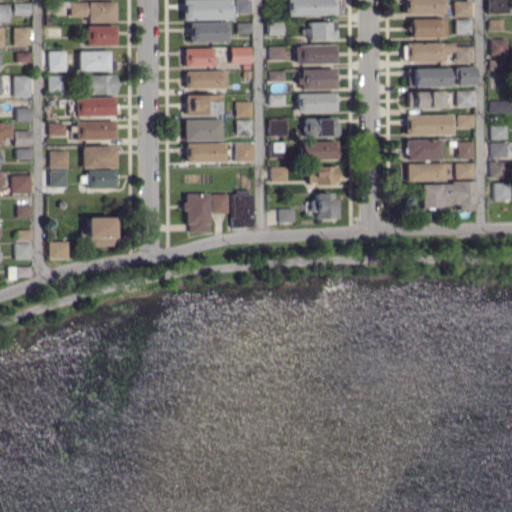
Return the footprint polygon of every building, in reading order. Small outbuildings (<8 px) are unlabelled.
[(228,0),(180,0),(181,20),(229,19),(228,0)] [(249,12),(248,0),(233,0),(234,13),(249,12)] [(284,0),(285,15),(333,14),(332,0),(284,0)] [(441,0),(401,0),(402,14),(441,13),(441,0)] [(469,16),(468,0),(462,0),(451,0),(451,16),(469,16)] [(486,0),(486,12),(503,13),(503,0),(486,0)] [(114,1),(68,1),(68,16),(88,16),(88,22),(114,21),(114,1)] [(408,37),(444,36),(444,18),(408,18),(408,37)] [(454,19),(453,32),(469,32),(469,19),(454,19)] [(500,19),(487,19),(487,26),(500,27),(500,19)] [(225,21),(186,22),(187,41),(225,41),(225,21)] [(308,39),(333,39),(333,21),(307,21),(308,39)] [(266,35),(281,34),(280,22),(265,23),(266,35)] [(113,25),(84,25),(84,45),(113,45),(113,25)] [(28,26),(11,27),(11,45),(29,44),(28,26)] [(505,38),(488,38),(487,54),(505,55),(505,38)] [(403,61),(442,60),(442,51),(451,51),(451,42),(403,43),(403,61)] [(333,63),(333,44),(293,44),(294,63),(333,63)] [(228,62),(249,63),(249,46),(228,46),(228,62)] [(282,58),(282,46),(267,46),(267,59),(282,58)] [(469,46),(453,46),(453,62),(469,61),(469,46)] [(182,66),(212,65),(212,47),(181,48),(182,66)] [(46,50),(46,70),(64,70),(63,50),(46,50)] [(111,69),(110,50),(76,51),(77,70),(111,69)] [(472,84),(471,66),(453,66),(453,84),(472,84)] [(444,85),(444,67),(404,68),(405,86),(444,85)] [(334,88),(334,68),(297,69),(298,89),(334,88)] [(183,87),(224,87),(224,70),(183,70),(183,87)] [(45,75),(46,91),(62,91),(62,74),(45,75)] [(112,93),(111,74),(81,74),(81,93),(112,93)] [(11,96),(28,96),(28,75),(12,75),(11,96)] [(405,108),(437,107),(436,90),(404,91),(405,108)] [(471,90),(454,90),(454,106),(471,107),(471,90)] [(334,111),(333,92),(294,92),(295,111),(334,111)] [(182,95),(183,114),(216,113),(216,103),(219,103),(219,94),(182,95)] [(112,96),(73,97),(74,115),(113,115),(112,96)] [(249,100),(233,100),(233,116),(249,116),(249,100)] [(487,100),(488,112),(509,111),(509,100),(487,100)] [(15,107),(15,115),(20,115),(21,121),(29,121),(28,107),(15,107)] [(450,114),(403,114),(403,134),(450,134),(450,114)] [(472,114),(455,114),(455,127),(471,127),(472,114)] [(335,116),(300,117),(300,136),(335,135),(335,116)] [(182,118),(182,140),(219,140),(219,118),(182,118)] [(284,135),(284,118),(267,118),(267,135),(284,135)] [(250,119),(234,119),(234,134),(250,134),(250,119)] [(113,120),(73,121),(73,139),(113,138),(113,120)] [(0,122),(0,139),(9,139),(9,122),(0,122)] [(62,122),(46,123),(47,134),(62,134),(62,122)] [(489,138),(504,138),(504,125),(489,125),(489,138)] [(11,144),(29,145),(29,130),(12,130),(11,144)] [(438,139),(404,139),(404,159),(438,159),(438,139)] [(335,159),(334,140),(298,141),(299,160),(335,159)] [(469,140),(455,141),(455,158),(470,158),(469,140)] [(504,141),(488,142),(488,156),(504,155),(504,141)] [(183,161),(222,161),(222,142),(183,142),(183,161)] [(251,143),(233,143),(233,161),(251,161),(251,143)] [(80,167),(114,167),(114,145),(79,146),(80,167)] [(29,158),(29,148),(14,148),(14,158),(29,158)] [(65,167),(65,150),(47,150),(47,167),(65,167)] [(488,177),(503,177),(503,161),(488,161),(488,177)] [(404,163),(404,181),(442,180),(442,162),(404,163)] [(471,162),(453,162),(453,178),(471,178),(471,162)] [(334,165),(306,165),(306,184),(334,184),(334,165)] [(284,166),(268,166),(269,181),(285,181),(284,166)] [(64,169),(47,170),(47,186),(64,186),(64,169)] [(114,169),(84,169),(84,187),(114,187),(114,169)] [(28,174),(9,175),(9,192),(28,192),(28,174)] [(418,183),(418,206),(456,205),(456,211),(473,210),(472,181),(418,183)] [(507,182),(491,182),(491,199),(507,199),(507,182)] [(250,191),(229,191),(230,226),(251,226),(250,191)] [(334,192),(310,192),(309,211),(314,211),(314,218),(333,218),(334,192)] [(184,232),(207,231),(206,193),(183,193),(184,232)] [(209,212),(226,212),(225,193),(209,193),(209,212)] [(15,204),(15,216),(29,216),(29,204),(15,204)] [(292,221),(291,207),(277,208),(277,221),(292,221)] [(111,217),(84,216),(83,237),(88,237),(88,245),(110,246),(111,217)] [(29,229),(15,229),(15,239),(29,239),(29,229)] [(66,240),(47,240),(46,257),(65,257),(66,240)] [(29,258),(29,242),(12,242),(12,258),(29,258)]
